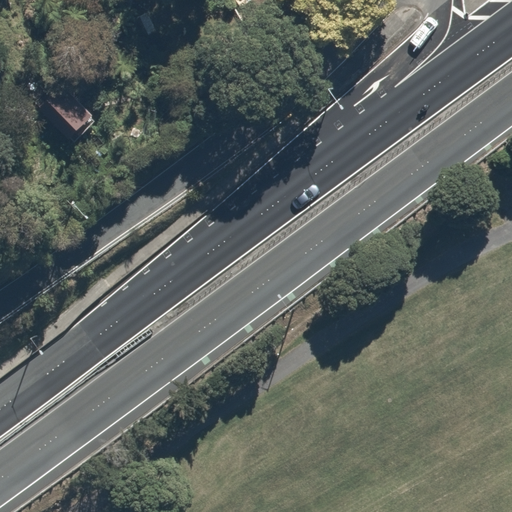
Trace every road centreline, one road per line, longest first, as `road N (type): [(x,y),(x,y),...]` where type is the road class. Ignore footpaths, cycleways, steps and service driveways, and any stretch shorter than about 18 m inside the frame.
road 1 (trunk): [(511,98),(0,476)]
road 2 (residential): [(0,300),(108,230),(321,55),(375,0)]
road 3 (trunk): [(0,401),(380,119)]
road 4 (trunk): [(380,119),(511,17)]
road 5 (trunk): [(380,119),(425,39),(428,0)]
